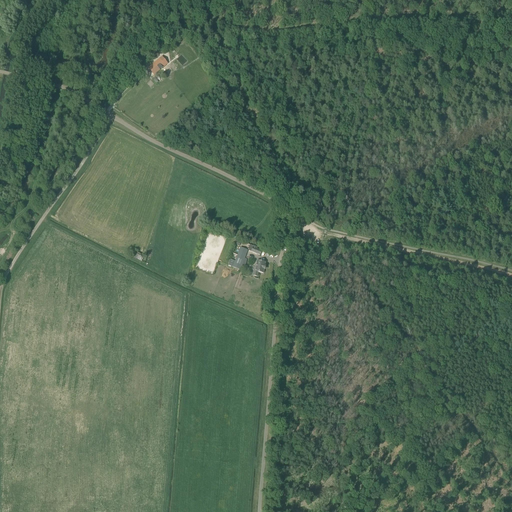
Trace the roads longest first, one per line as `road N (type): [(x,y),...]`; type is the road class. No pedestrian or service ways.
road 1 (unclassified): [(257,511),(287,208),(70,90),(0,71)]
road 2 (track): [(2,284),(111,116)]
road 3 (track): [(329,234),(511,275)]
road 4 (track): [(182,0),(101,110)]
